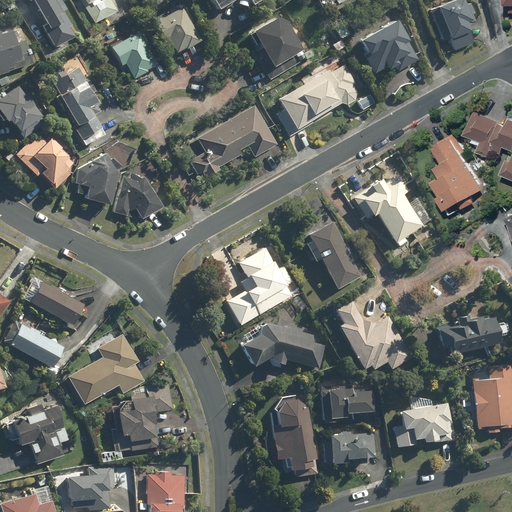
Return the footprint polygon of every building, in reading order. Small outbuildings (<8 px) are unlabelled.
[(80,0),(94,22),(116,9),(110,0),(80,0)] [(464,0),(451,0),(430,8),(442,41),(449,38),(453,49),(474,41),(467,23),(472,21),(464,0)] [(200,40),(182,5),(178,8),(176,5),(155,17),(165,35),(167,35),(177,53),(200,40)] [(305,49),(282,13),(249,34),(263,57),(259,59),(270,78),(280,72),(275,64),(294,52),(298,60),(306,55),(303,50),(305,49)] [(368,52),(364,54),(374,73),(386,66),(389,70),(397,66),(399,70),(418,60),(407,41),(409,40),(397,18),(360,37),(368,52)] [(0,72),(9,70),(8,67),(15,65),(14,61),(22,59),(13,30),(0,33),(0,72)] [(156,62),(137,30),(110,46),(120,64),(124,62),(134,78),(147,70),(146,68),(156,62)] [(330,72),(329,70),(278,98),(283,107),(275,112),(288,136),(300,129),(298,126),(342,102),(343,102),(344,102),(344,103),(345,103),(346,103),(347,103),(348,103),(348,102),(349,102),(350,102),(351,102),(351,101),(352,101),(352,100),(353,100),(354,99),(355,98),(355,97),(356,96),(356,95),(356,94),(357,94),(357,93),(357,92),(357,91),(357,90),(344,65),(330,72)] [(64,69),(50,77),(76,122),(72,125),(83,144),(103,132),(89,106),(97,101),(77,66),(66,72),(64,69)] [(0,118),(2,121),(6,118),(10,124),(13,122),(23,136),(40,124),(37,120),(43,116),(23,88),(21,90),(18,84),(5,94),(2,90),(0,91),(0,118)] [(375,102),(370,94),(357,102),(362,110),(375,102)] [(277,145),(253,103),(197,136),(206,150),(197,156),(209,177),(223,169),(220,165),(242,153),(240,149),(248,144),(255,158),(277,145)] [(509,125),(476,111),(467,135),(483,142),(480,150),(502,158),(507,146),(511,148),(511,155),(504,173),(511,176),(511,118),(509,125)] [(15,155),(37,175),(40,172),(52,183),(74,160),(57,144),(59,141),(43,126),(15,155)] [(436,183),(451,209),(486,189),(455,134),(437,144),(445,158),(435,164),(444,179),(436,183)] [(110,204),(118,165),(107,149),(79,169),(76,184),(87,187),(84,199),(110,204)] [(138,164),(120,173),(111,211),(131,220),(139,215),(141,218),(162,206),(138,164)] [(422,224),(402,193),(408,189),(398,175),(386,182),(383,177),(352,197),(367,219),(377,212),(396,241),(399,245),(406,241),(403,236),(422,224)] [(307,232),(312,241),(306,244),(315,260),(320,258),(336,289),(360,276),(331,220),(307,232)] [(285,266),(277,270),(264,246),(237,261),(246,277),(241,280),(245,289),(226,300),(239,325),(291,296),(285,285),(293,281),(285,266)] [(82,304),(33,277),(22,297),(71,324),(82,304)] [(0,313),(9,302),(0,295),(0,313)] [(387,315),(366,327),(351,300),(328,313),(362,370),(370,365),(373,370),(386,362),(390,369),(411,357),(387,315)] [(458,319),(459,323),(448,325),(448,329),(440,330),(443,348),(452,347),(453,352),(501,342),(496,315),(483,318),(482,315),(466,319),(466,317),(458,319)] [(63,345),(20,323),(9,345),(52,367),(63,345)] [(252,366),(273,354),(272,361),(284,364),(285,359),(320,367),(324,345),(310,342),(312,334),(262,323),(261,332),(240,343),(252,366)] [(84,403),(117,383),(122,393),(144,380),(134,364),(138,361),(119,328),(87,347),(94,359),(67,375),(84,403)] [(488,379),(474,380),(478,426),(488,425),(489,433),(500,432),(499,427),(511,426),(511,364),(487,367),(488,379)] [(158,437),(155,412),(173,410),(170,383),(147,386),(148,395),(130,397),(132,411),(117,413),(120,434),(127,433),(129,450),(159,447),(158,437)] [(347,411),(373,411),(372,385),(337,386),(337,389),(323,389),(324,424),(341,423),(341,417),(347,417),(347,411)] [(316,457),(305,397),(284,399),(277,410),(280,423),(273,424),(279,461),(288,459),(290,470),(313,465),(312,458),(316,457)] [(26,408),(28,414),(2,424),(9,442),(18,438),(21,445),(28,442),(36,463),(64,452),(61,444),(69,440),(52,398),(26,408)] [(437,438),(438,441),(454,438),(447,400),(400,409),(403,423),(393,426),(397,446),(437,438)] [(348,462),(348,456),(373,456),(373,433),(323,433),(323,456),(323,462),(348,462)] [(184,511),(185,474),(173,474),(173,469),(153,469),(153,473),(146,473),(145,501),(139,501),(139,509),(145,510),(145,511),(184,511)] [(87,506),(87,510),(110,509),(107,472),(66,475),(68,501),(72,501),(73,507),(87,506)] [(54,511),(48,489),(0,501),(0,507),(1,511),(54,511)]
